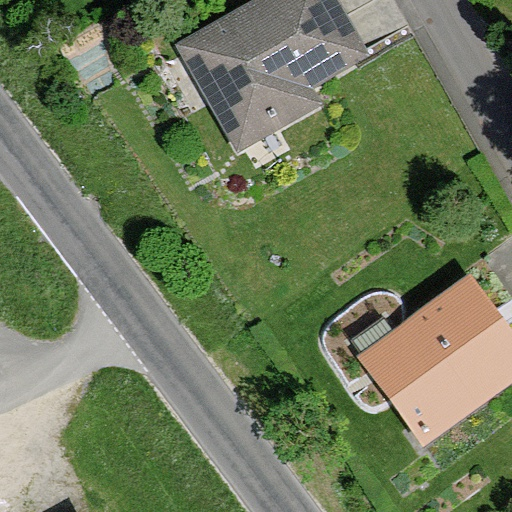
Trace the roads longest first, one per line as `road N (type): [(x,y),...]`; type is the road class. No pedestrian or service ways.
road 1 (tertiary): [(0,145),(279,511)]
road 2 (residential): [(511,135),(433,0)]
road 3 (track): [(0,402),(137,331)]
